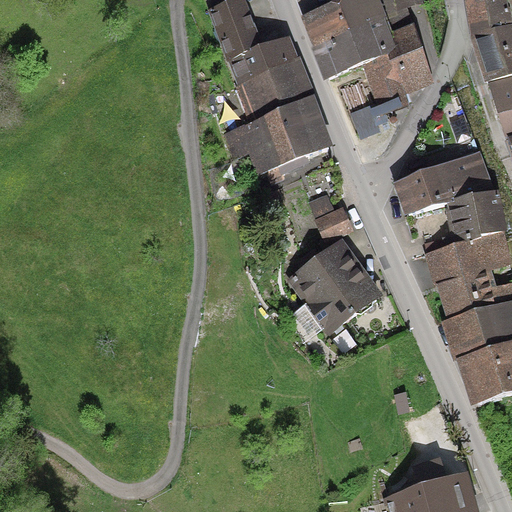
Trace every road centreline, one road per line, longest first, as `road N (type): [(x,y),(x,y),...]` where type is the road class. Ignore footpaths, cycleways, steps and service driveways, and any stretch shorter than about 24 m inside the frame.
road 1 (track): [(178,0),(173,19),(197,205),(196,280),(163,475),(127,493),(104,488),(65,455),(0,424)]
road 2 (residential): [(366,199),(501,511)]
road 3 (residential): [(457,0),(447,66),(366,199)]
road 4 (residential): [(284,0),(328,126),(366,199)]
